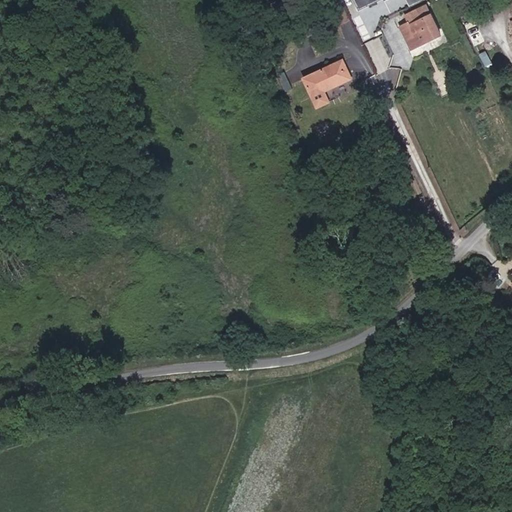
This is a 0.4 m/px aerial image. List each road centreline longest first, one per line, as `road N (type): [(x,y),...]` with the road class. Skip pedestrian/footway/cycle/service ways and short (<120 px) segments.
road 1 (unclassified): [(0,402),(145,371),(337,356),(411,302),(511,200)]
road 2 (unknown): [(463,248),(337,12)]
